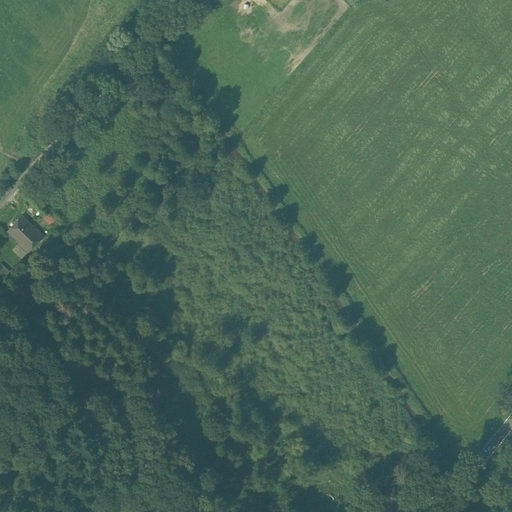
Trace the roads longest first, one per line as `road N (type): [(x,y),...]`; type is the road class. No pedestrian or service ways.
road 1 (track): [(223,511),(0,303)]
road 2 (track): [(0,205),(186,0)]
road 3 (tertiary): [(386,511),(464,473),(511,419)]
